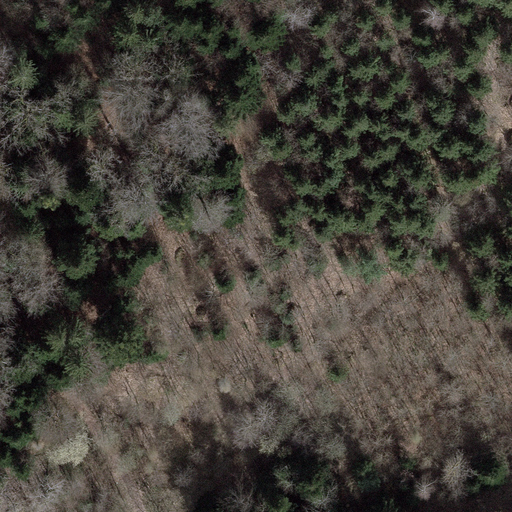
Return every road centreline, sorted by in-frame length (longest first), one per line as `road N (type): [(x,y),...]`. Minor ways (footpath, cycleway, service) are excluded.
road 1 (track): [(140,511),(20,313),(0,251)]
road 2 (track): [(0,161),(7,0)]
